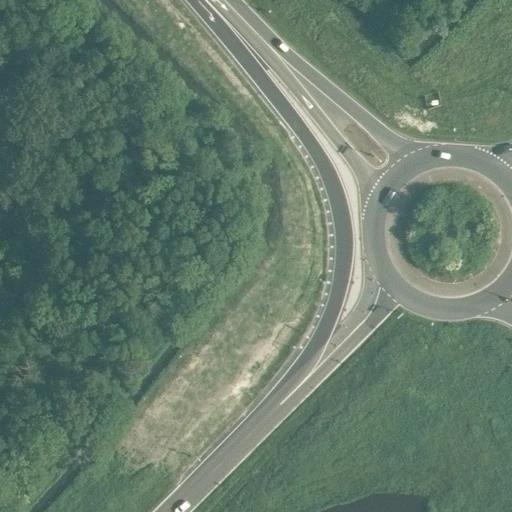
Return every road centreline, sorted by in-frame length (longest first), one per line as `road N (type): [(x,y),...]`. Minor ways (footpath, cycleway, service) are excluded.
road 1 (motorway): [(214,0),(323,160),(347,227),(340,289),(305,377)]
road 2 (motorway): [(305,377),(167,511)]
road 3 (tertiary): [(273,52),(360,166),(371,210)]
road 4 (tertiary): [(424,154),(389,139),(318,78),(273,52)]
road 5 (primary): [(389,288),(409,304),(459,315),(506,295)]
road 6 (motorway): [(389,288),(352,340),(305,377)]
